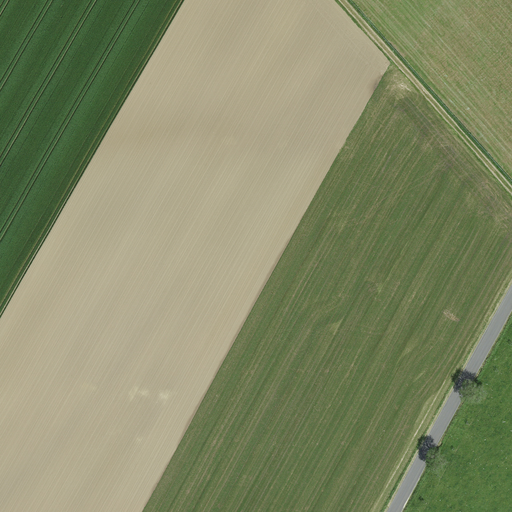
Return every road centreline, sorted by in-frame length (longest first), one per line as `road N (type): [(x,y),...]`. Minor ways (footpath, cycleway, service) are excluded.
road 1 (track): [(340,0),(511,191)]
road 2 (tertiary): [(511,298),(394,511)]
